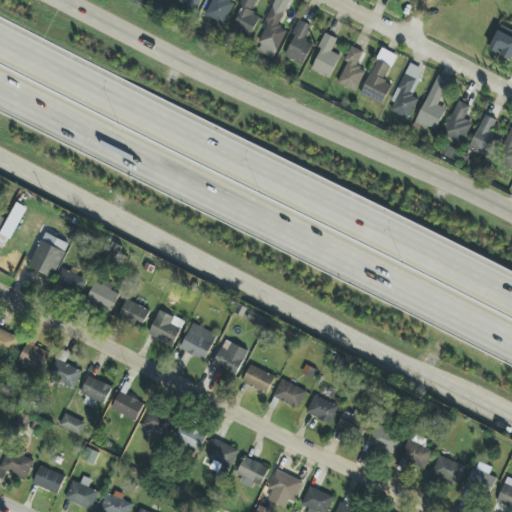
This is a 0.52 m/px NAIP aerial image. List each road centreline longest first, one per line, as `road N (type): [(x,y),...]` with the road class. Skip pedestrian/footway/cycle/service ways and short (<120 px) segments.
road 1 (primary): [(0,158),(511,421)]
road 2 (motorway): [(511,305),(0,47)]
road 3 (motorway): [(0,78),(511,332)]
road 4 (primary): [(511,213),(268,105),(61,0)]
road 5 (residential): [(441,511),(0,291)]
road 6 (residential): [(336,0),(511,90)]
